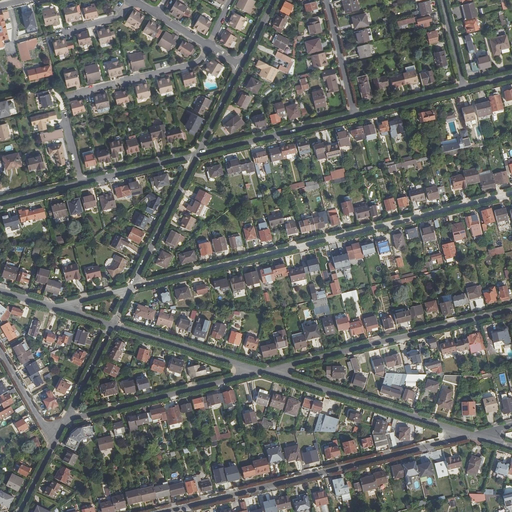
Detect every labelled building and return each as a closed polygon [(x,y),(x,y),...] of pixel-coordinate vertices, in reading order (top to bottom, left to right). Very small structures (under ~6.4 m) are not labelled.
[(169,12),(173,14),(174,13),(182,17),(188,7),(177,0),(169,12)] [(256,1),(253,0),(239,0),(237,6),(249,12),(256,1)] [(291,10),(294,4),(286,0),(285,3),(280,12),(288,16),(290,13),(291,13),(293,11),(291,10)] [(345,0),(343,1),(346,13),(358,9),(356,1),(359,0),(358,0),(345,0)] [(427,14),(432,12),(430,1),(419,4),(422,15),(427,14)] [(475,2),(465,4),(469,19),(478,17),(479,16),(475,2)] [(318,11),(316,3),(315,3),(309,5),(304,6),(306,15),(318,11)] [(97,16),(94,4),(90,5),(82,7),(85,18),(93,16),(93,17),(97,16)] [(74,17),(74,20),(79,19),(75,5),(63,8),(65,20),(74,17)] [(57,17),(56,13),(54,8),(41,11),(45,25),(52,23),(53,25),(58,24),(57,17)] [(0,39),(8,38),(1,10),(0,9),(0,39)] [(32,10),(22,13),(26,28),(36,25),(32,10)] [(139,14),(132,10),(125,20),(136,27),(144,15),(140,13),(139,14)] [(234,17),(230,25),(240,30),(247,18),(234,12),(232,16),(234,17)] [(282,31),(289,18),(281,14),(279,19),(278,18),(277,18),(273,26),(273,27),(282,31)] [(352,17),(355,29),(369,25),(366,14),(352,17)] [(428,16),(427,14),(422,15),(420,16),(417,16),(419,23),(420,28),(430,26),(429,21),(432,21),(431,16),(428,16)] [(203,30),(202,32),(206,34),(213,22),(201,16),(195,25),(203,30)] [(391,23),(392,27),(416,21),(415,17),(414,17),(391,23)] [(467,19),(465,20),(467,26),(469,25),(471,32),(480,30),(477,19),(479,19),(478,17),(469,19),(467,19)] [(322,33),(319,18),(308,21),(311,36),(322,33)] [(155,25),(148,20),(142,30),(153,37),(160,25),(156,23),(155,25)] [(109,26),(105,27),(105,29),(97,31),(100,43),(112,40),(112,37),(110,31),(109,26)] [(370,28),(356,32),(359,43),(373,39),(370,28)] [(79,44),(87,42),(91,41),(88,30),(84,30),(84,32),(76,34),(79,44)] [(168,50),(170,46),(173,41),(177,35),(172,32),(171,34),(164,30),(157,43),(168,50)] [(223,33),(224,34),(220,41),(230,47),(234,40),(236,36),(231,33),(226,30),(225,30),(223,33)] [(431,44),(440,42),(437,30),(428,32),(429,36),(431,44)] [(34,33),(18,38),(20,42),(17,43),(22,60),(31,58),(28,48),(34,47),(36,41),(34,33)] [(476,52),(472,40),(470,35),(466,36),(467,40),(465,40),(466,43),(467,43),(470,53),(476,52)] [(501,53),(500,49),(510,47),(507,35),(491,39),(495,54),(501,53)] [(284,49),(288,42),(278,37),(276,36),(272,43),(274,44),(284,49)] [(57,41),(57,40),(52,41),(56,54),(68,51),(65,39),(57,41)] [(176,49),(184,53),(187,55),(193,45),(190,43),(190,44),(182,40),(176,49)] [(323,51),(320,40),(306,43),(308,51),(309,51),(310,54),(323,51)] [(369,44),(359,47),(361,58),(372,55),(369,44)] [(129,59),(130,64),(132,70),(138,69),(137,67),(144,65),(141,51),(128,54),(129,59)] [(439,67),(448,64),(445,51),(435,53),(439,67)] [(293,77),(295,61),(292,60),(277,53),(275,57),(290,64),(289,68),(290,69),(289,70),(281,66),(279,70),(293,77)] [(326,62),(324,55),(311,58),(314,70),(328,67),(327,62),(326,62)] [(477,59),(478,61),(478,62),(481,61),(482,63),(489,61),(490,65),(492,65),(490,56),(477,59)] [(223,65),(213,59),(209,66),(207,65),(204,69),(209,72),(216,76),(217,77),(223,65)] [(106,63),(109,74),(117,72),(118,74),(122,73),(121,68),(119,63),(119,60),(106,63)] [(272,81),(278,70),(260,61),(259,64),(262,66),(261,68),(263,69),(260,75),(272,81)] [(472,72),(480,70),(480,69),(478,62),(478,61),(470,63),(472,72)] [(478,62),(480,69),(487,68),(487,66),(490,65),(489,61),(482,63),(481,61),(478,62)] [(85,72),(87,76),(88,83),(94,81),(94,79),(101,77),(97,63),(84,66),(85,72)] [(50,65),(27,70),(29,79),(35,78),(36,79),(38,79),(38,77),(52,74),(50,65)] [(403,74),(406,84),(410,82),(413,82),(415,83),(418,82),(418,80),(416,69),(403,72),(403,74)] [(67,86),(71,85),(71,83),(79,81),(76,70),(64,73),(67,86)] [(185,84),(189,83),(197,81),(194,71),(186,73),(186,72),(182,73),(185,84)] [(333,78),(331,71),(322,73),(324,80),(327,80),(329,91),(337,89),(335,78),(333,78)] [(433,71),(420,73),(422,82),(428,81),(428,83),(435,81),(433,71)] [(398,85),(406,84),(403,74),(390,77),(393,88),(398,86),(398,85)] [(365,96),(366,99),(373,97),(367,75),(358,77),(363,97),(365,96)] [(170,76),(165,77),(166,79),(158,81),(160,93),(173,89),(170,76)] [(382,87),(389,85),(387,77),(374,80),(376,90),(382,88),(382,87)] [(263,83),(252,78),(247,89),(257,93),(263,83)] [(300,85),(295,86),(297,94),(302,93),(301,90),(309,88),(308,84),(307,84),(306,79),(299,81),(300,85)] [(140,85),(139,83),(135,84),(139,98),(151,94),(148,83),(140,85)] [(118,103),(121,102),(130,100),(127,89),(118,91),(118,90),(114,91),(118,103)] [(44,107),(53,105),(51,93),(49,93),(48,90),(37,92),(38,96),(41,95),(44,107)] [(312,92),(315,107),(322,106),(321,104),(324,104),(321,90),(312,92)] [(237,104),(246,109),(252,97),(243,93),(237,104)] [(494,96),(490,97),(493,112),(504,109),(502,100),(500,100),(499,93),(498,93),(494,94),(494,95),(494,96)] [(99,96),(98,94),(94,95),(96,102),(93,103),(94,108),(98,107),(98,108),(110,105),(107,94),(99,96)] [(205,104),(208,98),(203,96),(200,102),(199,102),(195,109),(203,112),(207,105),(205,104)] [(71,101),(74,113),(78,112),(86,110),(84,99),(75,101),(75,100),(71,101)] [(0,116),(0,117),(10,114),(9,108),(13,107),(12,102),(8,103),(7,100),(0,101),(0,116)] [(493,113),(490,101),(476,104),(479,117),(493,113)] [(284,108),(283,102),(276,104),(278,114),(279,114),(280,117),(286,116),(284,108)] [(297,105),(284,108),(286,116),(287,118),(290,118),(300,116),(297,105)] [(469,106),(462,107),(466,126),(477,123),(473,106),(469,107),(469,106)] [(40,130),(51,127),(50,120),(51,119),(58,117),(56,110),(31,117),(33,124),(38,123),(40,130)] [(435,119),(433,110),(419,114),(421,122),(435,119)] [(202,117),(193,112),(185,125),(196,131),(199,125),(198,124),(202,117)] [(279,114),(278,114),(271,115),(273,123),(281,121),(281,120),(280,117),(279,114)] [(238,115),(235,117),(238,121),(237,122),(240,126),(244,123),(238,115)] [(257,128),(267,124),(264,115),(254,117),(257,128)] [(238,121),(235,117),(224,126),(231,134),(245,123),(244,123),(240,126),(237,122),(238,121)] [(405,132),(402,118),(394,120),(395,121),(390,122),(392,129),(396,128),(398,134),(405,132)] [(390,134),(388,121),(383,122),(383,125),(380,126),(382,136),(390,134)] [(11,137),(8,123),(0,124),(0,133),(0,135),(0,134),(0,138),(0,139),(2,140),(11,137)] [(373,124),(365,127),(368,140),(377,138),(373,124)] [(167,132),(165,125),(150,128),(152,135),(153,141),(160,139),(159,137),(167,135),(167,132)] [(367,138),(365,133),(364,133),(362,127),(357,128),(358,129),(356,129),(357,130),(352,131),(353,136),(356,136),(357,141),(367,138)] [(39,134),(40,138),(46,137),(47,141),(64,137),(61,128),(39,134)] [(183,138),(181,129),(167,132),(167,135),(168,137),(169,143),(175,141),(174,139),(177,138),(177,140),(183,138)] [(463,139),(469,138),(467,130),(460,132),(461,138),(441,143),(442,146),(448,144),(453,143),(459,142),(460,145),(464,144),(463,139)] [(342,134),(336,135),(339,145),(339,146),(350,143),(347,131),(341,132),(342,134)] [(126,139),(126,140),(129,152),(136,151),(136,152),(140,151),(137,138),(136,134),(129,136),(129,138),(126,139)] [(153,141),(152,135),(140,138),(142,148),(147,147),(149,146),(150,148),(154,146),(153,141)] [(470,138),(469,138),(463,139),(464,144),(460,145),(459,142),(453,143),(454,147),(457,147),(458,149),(471,145),(470,138)] [(122,140),(116,141),(110,143),(113,157),(119,156),(119,155),(118,152),(124,150),(122,140)] [(310,149),(308,140),(297,143),(299,151),(308,149),(310,149)] [(454,147),(453,143),(448,144),(448,147),(442,148),(443,152),(452,150),(457,149),(458,149),(457,147),(454,147)] [(63,151),(61,144),(50,147),(52,154),(57,153),(60,166),(65,164),(62,151),(63,151)] [(325,147),(324,144),(315,146),(318,159),(327,157),(325,147)] [(296,153),(294,145),(284,147),(285,148),(281,149),(283,159),(288,158),(287,155),(292,154),(296,153)] [(339,146),(339,145),(332,147),(331,146),(325,147),(327,157),(328,159),(341,156),(339,146)] [(269,150),(272,161),(281,159),(282,159),(280,148),(269,150)] [(106,163),(111,162),(108,149),(97,152),(99,162),(104,161),(106,160),(106,162),(106,163)] [(86,167),(96,165),(93,151),(82,154),(86,167)] [(255,154),(257,163),(268,160),(266,152),(255,154)] [(21,166),(18,154),(3,158),(6,170),(21,166)] [(45,168),(42,156),(31,159),(26,160),(29,171),(37,169),(37,170),(45,168)] [(241,163),(240,159),(229,162),(230,166),(227,166),(229,175),(243,171),(241,163)] [(245,162),(241,163),(243,171),(246,170),(247,173),(255,171),(253,163),(246,165),(245,162)] [(210,168),(212,178),(223,175),(221,166),(218,166),(210,168)] [(342,178),(346,176),(345,169),(331,172),(332,176),(333,180),(342,178)] [(463,172),(464,174),(466,184),(480,181),(479,176),(477,169),(463,172)] [(493,174),(496,184),(498,183),(499,185),(508,183),(505,171),(493,174)] [(493,174),(493,172),(479,176),(480,181),(482,188),(491,186),(492,188),(496,186),(496,184),(493,174)] [(464,188),(467,187),(466,184),(464,174),(452,177),(455,188),(463,186),(464,188)] [(168,175),(151,179),(152,186),(156,185),(157,189),(170,185),(168,175)] [(139,183),(129,185),(130,186),(132,198),(142,196),(139,183)] [(132,198),(130,186),(116,189),(118,199),(127,197),(128,200),(133,198),(132,198)] [(429,199),(440,197),(439,194),(437,187),(437,186),(427,189),(429,199)] [(423,188),(409,191),(412,201),(417,200),(417,201),(426,199),(423,188)] [(197,197),(195,201),(205,206),(206,206),(211,195),(202,191),(199,197),(197,197)] [(146,212),(152,215),(154,211),(155,212),(158,207),(157,206),(158,204),(160,203),(162,199),(151,193),(146,197),(150,200),(152,204),(149,208),(148,208),(146,212)] [(117,207),(114,194),(101,197),(104,210),(117,207)] [(94,195),(82,199),(85,209),(97,206),(94,195)] [(409,205),(407,197),(398,199),(399,207),(409,205)] [(396,208),(394,198),(385,200),(387,210),(396,208)] [(83,213),(80,200),(68,203),(72,216),(83,213)] [(205,206),(195,201),(192,207),(190,206),(188,210),(200,216),(201,215),(205,206)] [(349,215),(348,213),(354,212),(351,201),(342,204),(345,216),(349,215)] [(70,223),(66,205),(53,209),(54,214),(55,213),(56,217),(55,217),(56,222),(63,221),(64,224),(70,223)] [(378,211),(377,205),(370,207),(372,216),(377,215),(376,211),(378,211)] [(201,215),(204,217),(209,208),(206,206),(205,206),(201,215)] [(371,215),(368,206),(355,209),(357,219),(364,217),(371,215)] [(506,208),(494,211),(497,222),(509,218),(506,208)] [(481,211),(483,219),(493,217),(490,209),(481,211)] [(24,212),(23,210),(19,211),(22,223),(35,220),(36,222),(42,220),(39,210),(29,213),(29,211),(24,212)] [(282,213),(268,217),(270,226),(284,223),(283,219),(282,213)] [(149,218),(140,215),(135,225),(143,229),(149,218)] [(197,220),(186,215),(183,220),(185,220),(183,222),(193,227),(197,220)] [(330,217),(332,225),(337,224),(336,221),(339,220),(338,215),(330,217)] [(293,216),(283,219),(284,223),(287,235),(297,233),(293,216)] [(313,219),(315,229),(324,227),(324,226),(322,217),(322,216),(313,219)] [(470,227),(470,229),(478,226),(476,216),(465,218),(467,228),(470,227)] [(313,219),(299,222),(301,233),(315,229),(313,219)] [(183,222),(182,222),(182,223),(183,223),(181,227),(191,232),(193,227),(183,222)] [(459,223),(450,225),(453,239),(459,237),(460,239),(465,238),(462,226),(461,227),(459,223)] [(256,238),(253,227),(245,229),(248,240),(256,238)] [(423,229),(419,230),(422,242),(434,239),(431,227),(423,229)] [(134,228),(130,235),(128,239),(139,244),(144,234),(134,228)] [(417,236),(415,228),(406,231),(408,239),(417,236)] [(269,230),(259,233),(261,242),(271,240),(269,230)] [(175,247),(176,245),(177,243),(179,244),(180,242),(183,243),(186,237),(172,231),(167,242),(175,247)] [(243,244),(240,232),(229,235),(232,249),(241,246),(241,244),(243,244)] [(392,235),(395,250),(404,248),(401,234),(392,235)] [(129,242),(116,236),(111,246),(119,250),(122,244),(127,246),(129,242)] [(224,238),(213,241),(215,251),(227,248),(224,238)] [(212,253),(210,243),(200,246),(202,256),(212,253)] [(360,246),(360,243),(358,243),(351,245),(351,246),(346,247),(347,253),(349,260),(354,259),(353,254),(360,252),(360,251),(362,251),(360,246)] [(372,243),(364,246),(366,255),(375,253),(372,243)] [(454,255),(451,243),(442,245),(445,259),(446,262),(452,261),(451,256),(454,255)] [(499,248),(488,250),(489,254),(489,256),(500,254),(499,248)] [(196,260),(194,251),(182,254),(184,263),(196,260)] [(363,256),(362,251),(360,251),(360,252),(353,254),(354,259),(363,257),(363,256)] [(172,257),(163,252),(158,261),(160,261),(158,264),(167,269),(172,257)] [(347,253),(340,255),(343,267),(350,265),(349,260),(347,253)] [(436,259),(438,264),(443,263),(440,253),(430,255),(432,261),(436,259)] [(340,255),(333,256),(334,262),(336,269),(343,267),(340,255)] [(107,271),(113,278),(124,271),(128,261),(116,256),(114,260),(116,262),(113,266),(107,271)] [(304,268),(305,273),(319,270),(316,258),(302,262),(304,268)] [(401,258),(395,259),(397,267),(403,266),(401,258)] [(336,269),(334,262),(329,263),(333,281),(334,280),(335,282),(330,284),(333,296),(341,294),(341,292),(339,284),(336,269)] [(284,263),(272,266),(272,267),(274,272),(275,277),(287,274),(284,263)] [(77,265),(63,269),(66,280),(75,278),(76,280),(76,281),(81,279),(77,265)] [(3,277),(15,281),(19,270),(16,269),(7,266),(3,277)] [(87,281),(102,277),(99,267),(94,268),(87,270),(85,271),(87,281)] [(271,268),(260,271),(263,283),(276,280),(275,277),(274,272),(272,273),(271,268)] [(305,273),(304,268),(299,269),(299,270),(295,271),(294,270),(289,272),(292,284),(307,280),(305,273)] [(49,281),(51,273),(40,269),(36,282),(47,285),(49,281)] [(24,282),(28,283),(31,276),(20,273),(17,281),(23,283),(24,282)] [(246,288),(243,275),(238,276),(238,278),(230,280),(233,289),(240,288),(240,290),(246,288)] [(416,280),(414,275),(413,275),(402,278),(400,279),(401,284),(416,280)] [(259,282),(258,277),(246,280),(248,286),(253,284),(253,283),(259,282)] [(231,294),(227,279),(214,282),(216,289),(221,288),(222,292),(224,291),(225,296),(231,294)] [(62,285),(49,281),(47,285),(46,291),(59,295),(62,285)] [(312,301),(317,299),(316,293),(317,292),(316,290),(315,290),(313,283),(309,284),(310,287),(309,287),(312,301)] [(196,287),(198,296),(208,293),(206,284),(196,287)] [(476,287),(466,289),(467,292),(468,299),(478,297),(479,297),(483,296),(483,294),(482,291),(481,285),(476,287)] [(499,294),(501,301),(509,298),(506,286),(498,288),(499,293),(499,294)] [(176,290),(178,300),(191,297),(189,287),(176,290)] [(488,289),(482,291),(483,294),(486,303),(495,301),(494,297),(496,297),(495,291),(494,291),(493,287),(487,289),(488,289)] [(327,297),(325,290),(322,291),(319,292),(320,299),(327,297)] [(356,290),(342,294),(343,301),(358,297),(356,290)] [(172,301),(170,291),(160,294),(163,303),(172,301)] [(467,292),(452,296),(454,307),(469,303),(469,301),(468,299),(467,292)] [(327,297),(320,299),(317,299),(312,301),(313,308),(328,304),(327,297)] [(435,301),(427,303),(427,302),(425,302),(424,304),(427,313),(437,310),(435,301)] [(452,312),(449,302),(440,304),(441,308),(440,308),(442,313),(443,313),(443,314),(452,312)] [(330,310),(328,304),(313,308),(315,314),(325,311),(330,310)] [(144,318),(152,320),(155,311),(148,309),(149,307),(142,305),(141,307),(137,305),(133,318),(143,321),(144,318)] [(410,310),(408,310),(410,319),(416,317),(415,315),(422,314),(420,305),(410,307),(410,310)] [(11,314),(12,309),(8,307),(7,311),(0,306),(0,319),(0,320),(2,324),(9,320),(11,314)] [(21,317),(23,312),(12,309),(11,314),(14,315),(13,316),(18,318),(19,316),(21,317)] [(410,321),(407,309),(392,312),(395,324),(410,321)] [(171,326),(175,315),(171,314),(170,317),(160,313),(156,325),(160,326),(160,325),(167,327),(168,325),(171,326)] [(335,332),(332,318),(331,314),(327,315),(328,317),(328,318),(322,319),(327,335),(336,333),(335,332)] [(365,319),(368,331),(372,330),(372,329),(378,327),(375,316),(365,319)] [(346,330),(350,329),(349,324),(347,317),(336,320),(339,331),(343,329),(346,328),(346,330)] [(390,318),(382,320),(385,330),(393,328),(391,320),(390,318)] [(185,330),(191,332),(193,323),(181,320),(179,327),(186,329),(185,330)] [(305,336),(306,340),(321,337),(317,320),(306,323),(307,327),(303,328),(304,332),(305,336)] [(350,329),(351,330),(354,329),(354,326),(358,325),(358,327),(362,326),(361,321),(349,324),(350,329)] [(35,323),(30,337),(35,341),(39,330),(39,328),(40,324),(35,323)] [(221,324),(215,323),(211,336),(219,339),(221,335),(224,336),(226,327),(221,325),(221,324)] [(11,328),(8,324),(1,328),(9,342),(17,338),(14,333),(11,328)] [(205,339),(209,328),(197,324),(194,336),(205,339)] [(351,330),(352,335),(358,334),(364,332),(362,326),(358,327),(358,325),(354,326),(354,329),(351,330)] [(280,336),(274,337),(275,344),(277,348),(287,346),(285,336),(286,336),(284,329),(278,331),(280,336)] [(86,345),(90,346),(93,339),(88,337),(89,333),(85,331),(85,330),(83,330),(83,331),(79,330),(75,344),(85,347),(86,345)] [(491,333),(493,342),(504,340),(506,339),(505,334),(504,330),(491,333)] [(65,347),(71,345),(74,335),(65,332),(63,338),(59,337),(57,343),(61,344),(62,343),(66,344),(65,347)] [(229,342),(238,345),(241,335),(232,332),(229,342)] [(481,343),(478,332),(471,334),(472,338),(469,339),(471,349),(472,352),(482,349),(481,343)] [(42,341),(53,345),(56,337),(45,333),(42,341)] [(296,349),(307,346),(306,342),(306,340),(305,336),(293,338),(296,349)] [(256,351),(259,340),(249,337),(245,347),(256,351)] [(438,345),(437,338),(430,340),(431,347),(432,347),(437,346),(438,345)] [(469,339),(468,338),(459,340),(460,343),(457,343),(456,344),(457,350),(460,349),(460,351),(471,349),(469,339)] [(456,344),(455,340),(449,342),(449,343),(441,345),(443,354),(457,351),(457,350),(456,344)] [(25,341),(13,348),(19,357),(18,357),(23,366),(34,359),(29,351),(30,350),(25,341)] [(118,342),(114,350),(120,353),(121,353),(123,349),(125,345),(118,342)] [(277,348),(275,344),(261,348),(264,358),(278,354),(277,348)] [(146,363),(150,352),(140,349),(137,360),(146,363)] [(86,354),(77,350),(71,362),(80,366),(86,354)] [(109,358),(116,362),(118,357),(120,353),(114,350),(109,358)] [(413,358),(415,363),(422,361),(420,351),(408,354),(410,359),(413,358)] [(402,364),(400,355),(386,358),(389,368),(402,364)] [(356,357),(351,358),(352,361),(353,368),(355,372),(351,382),(365,386),(367,378),(359,376),(357,370),(359,369),(358,367),(356,357)] [(387,373),(383,358),(373,360),(376,371),(375,374),(385,377),(387,373)] [(152,364),(150,363),(149,368),(152,369),(151,370),(163,373),(166,363),(158,360),(155,359),(155,360),(153,364),(152,364)] [(184,362),(173,359),(170,371),(181,374),(184,362)] [(437,371),(438,374),(445,374),(445,371),(443,371),(440,361),(427,364),(428,368),(432,367),(433,371),(437,371)] [(35,362),(32,364),(33,365),(23,371),(26,377),(39,369),(35,362)] [(104,373),(115,379),(120,369),(108,364),(104,373)] [(204,367),(200,368),(199,365),(188,368),(190,377),(207,373),(204,367)] [(419,374),(419,370),(412,370),(411,365),(405,366),(406,367),(407,373),(407,374),(419,374)] [(344,367),(334,367),(333,377),(344,378),(344,367)] [(402,392),(404,384),(407,374),(403,374),(391,373),(387,373),(385,377),(381,392),(400,398),(402,392)] [(450,382),(459,385),(462,375),(452,374),(450,382)] [(142,380),(137,381),(139,390),(150,388),(148,378),(142,380)] [(439,383),(429,380),(426,388),(432,389),(437,391),(439,383)] [(70,385),(62,381),(58,389),(66,394),(70,385)] [(129,393),(136,391),(133,381),(123,384),(125,393),(129,392),(129,393)] [(103,395),(104,397),(118,393),(116,384),(110,386),(109,384),(99,387),(101,395),(103,395)] [(42,401),(48,411),(58,405),(48,388),(43,391),(47,397),(42,401)] [(439,406),(444,407),(444,406),(451,408),(452,401),(451,400),(453,391),(445,388),(439,406)] [(414,400),(416,393),(406,389),(403,399),(409,401),(409,398),(414,400)] [(233,390),(221,393),(221,394),(223,402),(223,404),(226,403),(236,400),(233,390)] [(267,406),(270,396),(259,393),(256,403),(267,406)] [(209,399),(207,400),(209,406),(223,402),(221,394),(208,398),(209,399)] [(283,409),(287,397),(281,396),(281,397),(274,395),(271,405),(283,409)] [(13,404),(10,399),(9,397),(8,396),(0,400),(0,402),(4,409),(13,404)] [(483,399),(486,412),(493,410),(492,408),(497,407),(495,396),(483,399)] [(209,406),(207,400),(207,397),(192,401),(194,409),(199,409),(199,408),(200,412),(205,411),(205,410),(209,408),(209,406)] [(511,412),(511,397),(502,400),(504,409),(503,409),(504,415),(511,412)] [(314,401),(305,398),(302,406),(305,407),(304,409),(304,410),(307,411),(307,410),(308,408),(311,409),(314,401)] [(296,415),(300,403),(289,399),(285,412),(296,415)] [(323,404),(314,401),(311,409),(314,410),(313,412),(313,413),(316,414),(316,413),(317,411),(320,412),(323,404)] [(475,414),(475,402),(470,402),(464,402),(463,402),(464,414),(472,414),(475,414)] [(193,411),(191,404),(182,406),(184,413),(193,411)] [(258,422),(253,404),(249,405),(251,413),(245,414),(247,425),(258,422)] [(181,415),(179,407),(175,408),(168,409),(169,414),(166,415),(167,420),(168,425),(183,422),(181,415)] [(164,408),(150,411),(150,413),(152,420),(162,417),(163,421),(167,420),(166,415),(164,408)] [(10,409),(0,414),(0,418),(1,420),(3,419),(10,415),(13,413),(10,409)] [(360,421),(362,415),(357,413),(351,412),(351,411),(348,419),(360,422),(360,421)] [(148,422),(147,414),(127,419),(131,432),(138,430),(137,426),(149,423),(148,422)] [(335,432),(339,420),(320,414),(315,431),(335,432)] [(272,426),(273,423),(267,421),(268,418),(263,417),(262,421),(260,427),(262,428),(268,430),(270,426),(272,426)] [(375,431),(373,430),(373,433),(376,447),(388,444),(389,449),(393,448),(391,440),(387,441),(386,436),(390,435),(390,433),(386,435),(384,434),(386,429),(389,430),(392,420),(388,419),(387,421),(379,418),(379,420),(378,420),(375,431)] [(23,421),(15,426),(21,436),(26,433),(25,431),(28,429),(23,421)] [(126,433),(123,422),(112,425),(115,436),(126,433)] [(66,447),(75,451),(82,440),(83,438),(93,436),(91,426),(78,429),(72,435),(66,447)] [(409,428),(399,427),(399,440),(409,440),(409,428)] [(111,437),(97,441),(100,451),(114,448),(111,437)] [(373,446),(371,437),(361,440),(363,448),(373,446)] [(40,446),(36,440),(29,444),(33,450),(40,446)] [(340,455),(339,446),(337,440),(333,441),(334,447),(324,450),(326,459),(340,455)] [(356,451),(353,440),(343,443),(345,453),(356,451)] [(301,460),(302,460),(298,445),(285,448),(288,461),(296,459),(296,461),(298,460),(298,458),(300,458),(301,460)] [(278,462),(284,461),(280,446),(266,449),(270,466),(275,464),(275,462),(278,461),(278,462)] [(303,453),(305,464),(317,461),(315,451),(303,453)] [(68,452),(63,462),(73,467),(78,457),(68,452)] [(479,459),(472,456),(467,471),(476,474),(478,469),(480,469),(483,460),(482,457),(480,456),(479,459)] [(460,457),(453,459),(446,465),(447,470),(462,466),(460,457)] [(266,458),(252,462),(253,466),(255,474),(265,471),(265,472),(269,471),(266,458)] [(417,466),(416,461),(402,464),(404,476),(407,485),(412,484),(410,476),(419,474),(417,466)] [(434,473),(432,462),(427,463),(426,463),(426,464),(423,465),(423,464),(422,464),(417,466),(419,474),(420,477),(434,473)] [(507,476),(510,464),(505,463),(504,464),(502,464),(502,463),(496,462),(493,473),(507,476)] [(22,464),(21,466),(29,470),(28,473),(30,474),(32,469),(22,464)] [(227,483),(225,472),(223,464),(218,465),(212,467),(213,471),(217,485),(227,483)] [(404,476),(402,464),(392,466),(395,478),(404,476)] [(29,470),(21,466),(18,473),(26,477),(28,473),(29,470)] [(255,474),(253,466),(242,468),(244,478),(255,475),(255,474)] [(70,472),(62,467),(59,472),(60,473),(59,475),(57,476),(55,480),(65,485),(70,476),(69,474),(70,472)] [(228,473),(230,482),(239,480),(236,470),(228,473)] [(385,471),(374,473),(374,475),(377,484),(387,481),(385,471)] [(17,492),(20,488),(18,487),(22,480),(12,475),(6,487),(17,492)] [(374,475),(360,479),(363,491),(377,487),(377,484),(374,475)] [(348,488),(347,484),(344,485),(342,477),(339,478),(339,480),(338,480),(341,494),(343,494),(349,492),(348,488)] [(338,480),(337,478),(331,480),(335,496),(341,494),(338,480)] [(200,484),(202,492),(212,490),(210,481),(204,483),(203,480),(197,481),(198,485),(200,484)] [(62,487),(53,482),(50,489),(48,488),(44,495),(53,499),(57,493),(58,494),(62,487)] [(156,498),(157,500),(171,496),(169,487),(168,483),(163,484),(164,487),(154,489),(156,498)] [(171,496),(185,493),(182,483),(169,487),(171,496)] [(193,494),(197,493),(195,486),(194,483),(185,485),(188,495),(193,494)] [(149,487),(140,490),(142,502),(149,500),(149,499),(156,498),(154,489),(153,484),(148,485),(149,487)] [(140,490),(126,494),(128,505),(142,502),(140,490)] [(314,494),(317,506),(328,503),(325,491),(314,494)] [(0,511),(7,511),(8,511),(9,509),(14,499),(1,493),(1,492),(0,492),(0,511)] [(469,493),(468,494),(470,501),(473,501),(472,499),(475,498),(475,500),(476,502),(485,500),(483,494),(469,493)] [(511,502),(511,493),(503,496),(505,501),(511,499),(511,503),(511,502)] [(293,502),(295,511),(296,511),(312,508),(308,494),(302,496),(303,499),(293,502)] [(123,496),(111,498),(112,502),(114,510),(119,509),(119,511),(126,509),(123,496)] [(291,507),(289,496),(281,498),(282,499),(275,501),(276,507),(277,510),(291,507)] [(276,511),(273,501),(263,503),(265,511),(276,511)] [(111,511),(114,511),(115,511),(114,510),(112,502),(100,505),(101,511),(109,511),(111,511)]
